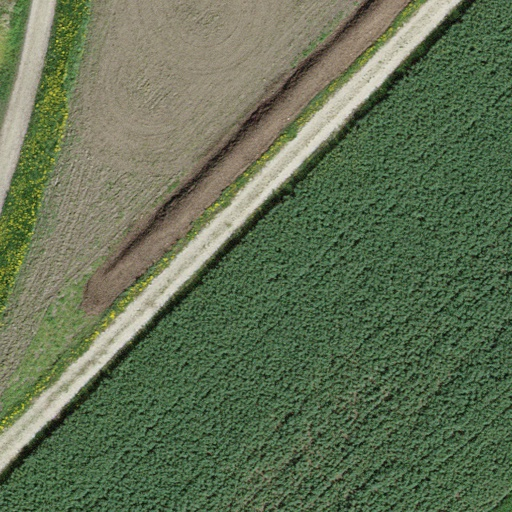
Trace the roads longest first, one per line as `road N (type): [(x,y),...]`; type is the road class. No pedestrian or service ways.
road 1 (track): [(0,451),(447,0)]
road 2 (track): [(50,0),(0,187)]
